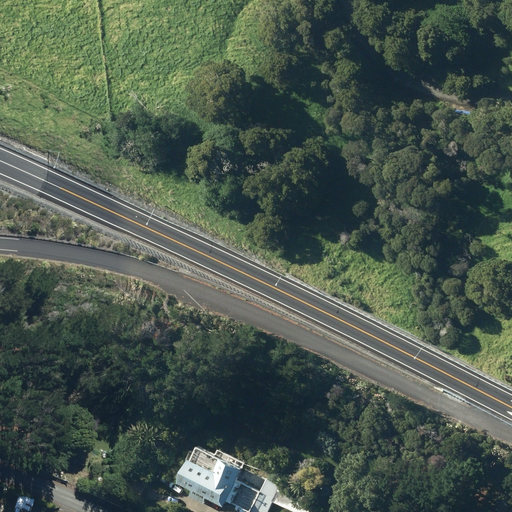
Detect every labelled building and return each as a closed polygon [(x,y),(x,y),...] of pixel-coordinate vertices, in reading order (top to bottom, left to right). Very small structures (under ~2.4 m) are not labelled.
[(51,435),(43,442),(62,465),(70,458),(51,435)] [(224,500),(250,511),(266,511),(271,502),(291,511),(313,511),(318,502),(243,467),(246,462),(217,448),(214,454),(190,443),(172,482),(190,490),(187,495),(203,503),(205,497),(222,505),(224,500)] [(96,476),(68,464),(63,476),(91,488),(96,476)] [(126,474),(119,492),(141,501),(148,482),(126,474)] [(25,511),(30,497),(13,491),(6,511),(25,511)]
